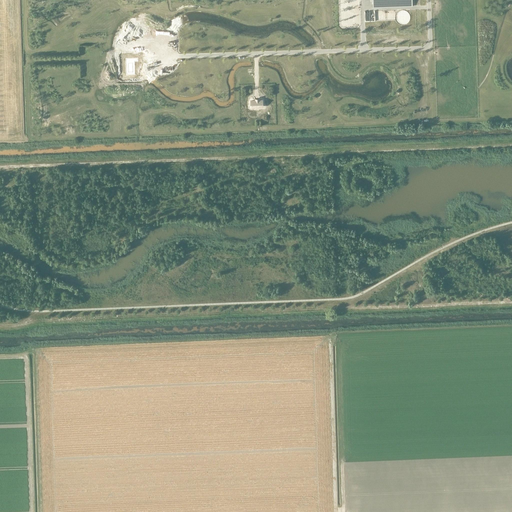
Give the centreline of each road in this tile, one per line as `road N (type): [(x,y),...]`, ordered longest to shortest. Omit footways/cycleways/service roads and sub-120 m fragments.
road 1 (track): [(23,321),(48,211),(66,197),(108,187),(173,199),(240,176),(294,231),(387,241),(440,234),(511,276)]
road 2 (track): [(511,301),(0,323)]
road 3 (track): [(0,166),(511,145)]
road 4 (track): [(34,282),(82,301),(158,281),(190,256),(235,255),(277,267),(324,308)]
